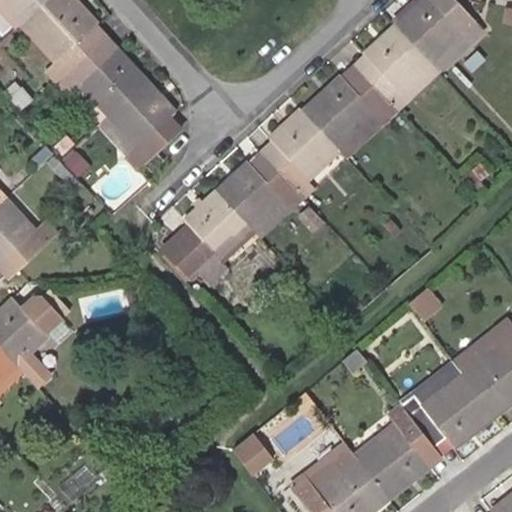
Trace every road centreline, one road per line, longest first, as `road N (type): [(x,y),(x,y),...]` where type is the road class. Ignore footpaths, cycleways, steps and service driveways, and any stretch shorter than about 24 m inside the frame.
road 1 (residential): [(358,0),(355,11),(231,112)]
road 2 (residential): [(231,112),(121,0)]
